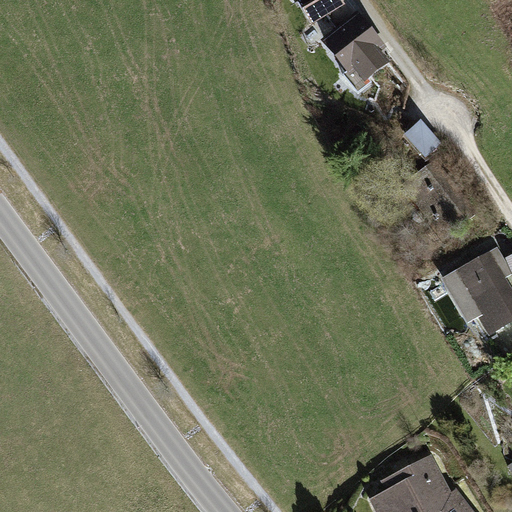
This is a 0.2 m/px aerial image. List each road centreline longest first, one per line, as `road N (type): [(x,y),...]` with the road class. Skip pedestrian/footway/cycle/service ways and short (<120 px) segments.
road 1 (tertiary): [(0,212),(225,511)]
road 2 (residential): [(511,213),(359,0)]
